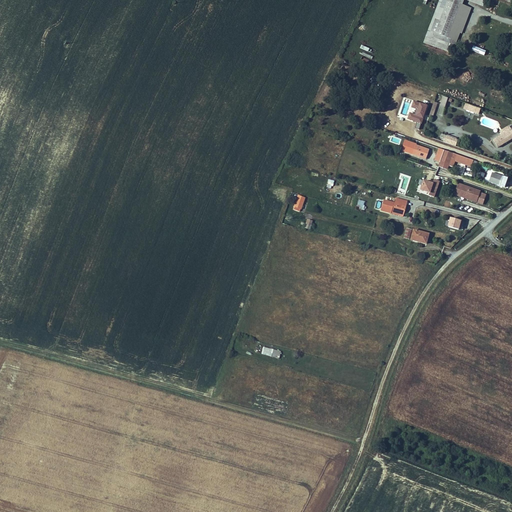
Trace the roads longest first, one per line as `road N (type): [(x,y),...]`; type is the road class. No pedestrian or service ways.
road 1 (track): [(450,259),(406,323),(332,511)]
road 2 (unknown): [(323,218),(415,248),(459,250)]
